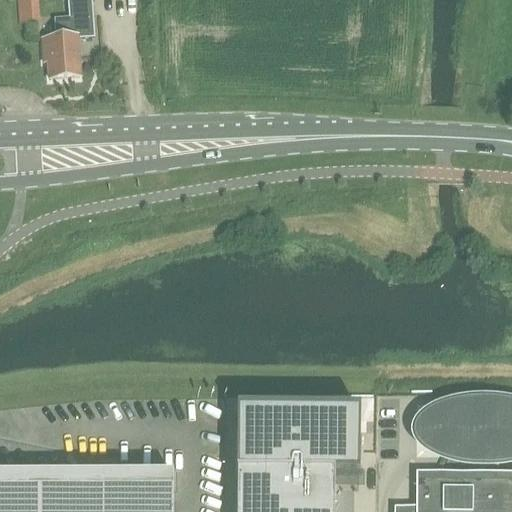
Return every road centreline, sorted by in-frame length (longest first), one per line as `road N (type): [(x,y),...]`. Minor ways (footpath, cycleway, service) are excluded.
road 1 (secondary): [(0,184),(341,140)]
road 2 (secondary): [(341,140),(276,132),(0,144)]
road 3 (track): [(446,171),(447,137),(462,116),(468,0)]
road 4 (secondary): [(511,144),(341,140)]
